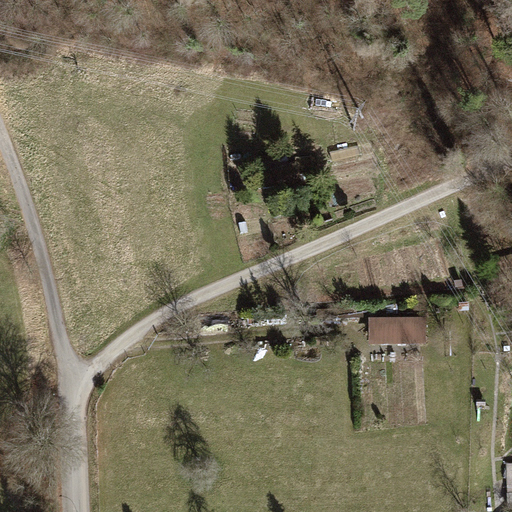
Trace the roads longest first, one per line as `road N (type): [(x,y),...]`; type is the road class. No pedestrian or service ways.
road 1 (residential): [(78,397),(152,328),(441,197)]
road 2 (residential): [(78,397),(0,130)]
